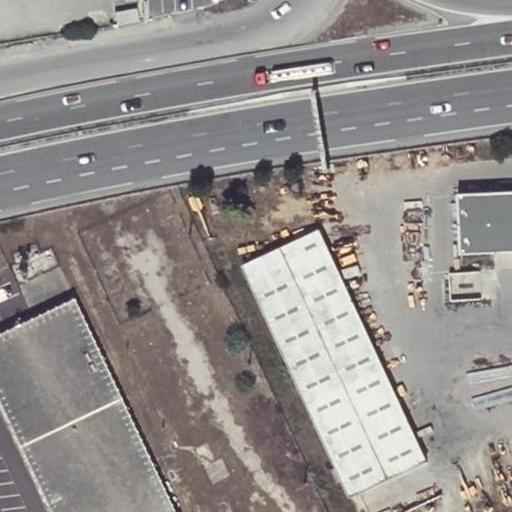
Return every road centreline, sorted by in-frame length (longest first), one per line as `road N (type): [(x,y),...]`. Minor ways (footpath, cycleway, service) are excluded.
road 1 (trunk): [(511,38),(365,57),(0,127)]
road 2 (trunk): [(0,180),(167,142),(511,93)]
road 3 (unclassified): [(0,77),(235,35),(306,0)]
